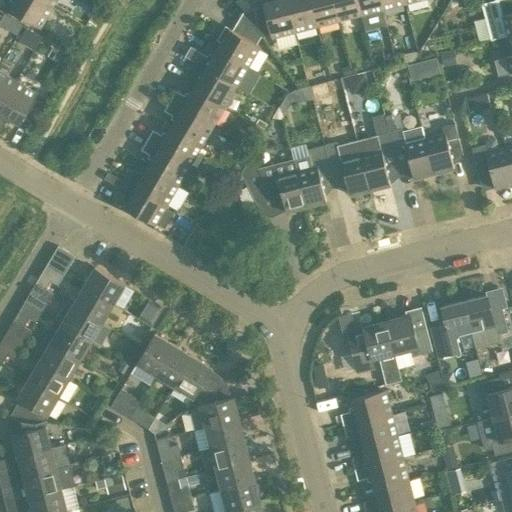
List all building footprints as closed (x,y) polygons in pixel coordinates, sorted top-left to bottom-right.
[(39,28),(51,7),(39,0),(13,0),(8,9),(39,28)] [(260,0),(263,6),(242,12),(261,36),(269,33),(270,37),(294,31),(285,0),(260,0)] [(285,0),(294,31),(316,26),(309,0),(285,0)] [(309,0),(316,26),(338,20),(332,0),(309,0)] [(332,0),(338,20),(360,14),(356,0),(332,0)] [(356,0),(360,14),(382,9),(379,0),(356,0)] [(379,0),(382,9),(404,3),(403,0),(379,0)] [(511,33),(511,0),(494,0),(490,1),(494,18),(500,16),(505,36),(511,33)] [(222,38),(216,48),(247,67),(259,46),(255,44),(261,36),(242,12),(232,30),(226,26),(219,37),(222,38)] [(22,24),(4,14),(0,19),(0,24),(16,34),(22,24)] [(18,40),(34,49),(41,36),(25,27),(18,40)] [(511,33),(505,36),(510,56),(492,60),(496,76),(511,72),(511,33)] [(190,46),(184,56),(192,61),(235,86),(247,67),(216,48),(210,58),(190,46)] [(440,54),(443,67),(456,64),(453,51),(440,54)] [(436,58),(408,66),(412,80),(440,73),(436,58)] [(193,88),(224,106),(235,86),(192,61),(186,71),(198,78),(193,88)] [(349,66),(342,68),(344,76),(351,74),(349,66)] [(0,106),(15,80),(0,71),(0,106)] [(36,92),(15,80),(0,106),(0,129),(7,117),(18,124),(36,92)] [(169,100),(212,126),(224,106),(193,88),(187,97),(175,90),(169,100)] [(466,99),(469,111),(490,106),(487,94),(466,99)] [(288,105),(285,95),(278,107),(280,112),(284,111),(288,105)] [(170,127),(201,145),(212,126),(169,100),(163,110),(175,117),(170,127)] [(377,135),(356,140),(369,189),(389,184),(388,180),(394,172),(398,171),(383,113),(372,116),(377,135)] [(412,178),(433,173),(424,138),(421,126),(401,131),(401,128),(395,130),(391,114),(384,116),(383,113),(398,171),(402,170),(412,175),(412,178)] [(259,118),(255,124),(264,129),(267,123),(259,118)] [(443,133),(424,138),(433,173),(453,167),(446,139),(457,136),(454,123),(442,127),(443,133)] [(146,139),(189,165),(201,145),(170,127),(164,137),(152,129),(146,139)] [(146,166),(178,184),(189,165),(146,139),(140,149),(152,156),(146,166)] [(337,145),(336,141),(323,145),(334,187),(338,186),(348,191),(349,194),(369,189),(356,140),(337,145)] [(305,149),(307,156),(293,159),(305,206),(325,200),(324,197),(330,188),(334,187),(323,145),(305,149)] [(493,187),(511,181),(511,175),(504,147),(485,152),(483,146),(471,149),(478,175),(489,171),(493,187)] [(305,206),(293,159),(256,169),(250,156),(241,172),(255,201),(269,194),(280,191),(285,211),(305,206)] [(123,179),(166,204),(178,184),(146,166),(141,176),(129,169),(123,179)] [(154,225),(166,204),(123,179),(117,189),(129,196),(123,206),(154,225)] [(45,264),(63,274),(74,255),(57,245),(45,264)] [(94,266),(82,285),(112,303),(124,284),(94,266)] [(50,280),(39,274),(35,282),(45,288),(50,280)] [(35,282),(30,290),(47,301),(52,293),(45,288),(35,282)] [(71,304),(101,322),(112,303),(82,285),(71,304)] [(485,295),(463,301),(470,330),(475,346),(498,340),(497,334),(507,332),(501,308),(489,311),(485,295)] [(151,326),(162,307),(149,299),(137,318),(151,326)] [(101,322),(71,304),(66,301),(55,319),(60,323),(90,341),(97,344),(100,346),(111,328),(101,322)] [(459,333),(470,330),(463,301),(440,307),(444,322),(433,325),(440,355),(463,349),(459,333)] [(404,311),(406,316),(386,321),(394,352),(417,346),(419,353),(431,350),(420,307),(404,311)] [(17,311),(13,320),(23,326),(28,317),(17,311)] [(97,344),(90,341),(60,323),(55,319),(44,338),(79,359),(86,363),(97,344)] [(13,320),(8,328),(25,338),(30,330),(23,326),(13,320)] [(394,352),(386,321),(362,327),(366,342),(354,345),(360,369),(372,365),(370,358),(379,356),(386,383),(400,379),(394,352)] [(154,333),(136,363),(155,374),(173,344),(154,333)] [(33,357),(38,360),(68,378),(79,359),(44,338),(33,357)] [(173,344),(155,374),(173,386),(192,355),(173,344)] [(192,355),(173,386),(197,400),(225,379),(209,370),(211,367),(192,355)] [(465,362),(469,377),(481,374),(477,359),(465,362)] [(68,378),(38,360),(27,378),(57,396),(68,378)] [(123,372),(127,365),(122,361),(117,369),(123,372)] [(511,386),(502,389),(499,377),(476,383),(482,406),(489,404),(492,417),(511,411),(511,386)] [(19,399),(9,415),(30,418),(43,420),(57,396),(27,378),(16,398),(19,399)] [(225,379),(197,400),(198,404),(189,412),(194,429),(204,427),(238,418),(233,396),(230,397),(225,379)] [(139,400),(120,388),(110,405),(129,417),(139,400)] [(340,414),(342,425),(391,412),(385,389),(350,398),(353,410),(340,414)] [(442,393),(429,396),(432,408),(445,405),(442,393)] [(149,406),(139,400),(129,417),(148,429),(154,418),(145,413),(149,406)] [(511,411),(492,417),(496,431),(489,433),(494,455),(511,449),(511,411)] [(362,443),(396,434),(391,412),(342,425),(345,436),(359,432),(362,443)] [(43,420),(30,418),(9,415),(14,433),(11,434),(16,456),(50,447),(43,420)] [(154,418),(148,429),(154,434),(166,424),(154,418)] [(238,418),(204,427),(210,448),(244,439),(238,418)] [(354,469),(402,456),(396,434),(362,443),(364,454),(351,458),(354,469)] [(167,437),(155,440),(160,461),(179,456),(176,445),(169,447),(167,437)] [(244,439),(210,448),(215,469),(249,460),(244,439)] [(106,453),(116,451),(114,442),(104,444),(106,453)] [(63,444),(50,447),(16,456),(22,476),(69,464),(63,444)] [(179,456),(160,461),(165,481),(184,477),(179,456)] [(373,487),(408,478),(402,456),(354,469),(357,480),(370,476),(373,487)] [(489,463),(498,498),(511,494),(511,456),(496,461),(489,463)] [(249,460),(215,469),(220,489),(254,481),(249,460)] [(69,464),(22,476),(27,497),(61,489),(74,485),(69,464)] [(464,490),(459,468),(446,472),(451,493),(464,490)] [(189,497),(186,486),(198,483),(196,474),(184,477),(165,481),(170,502),(189,497)] [(125,490),(122,477),(107,481),(111,494),(125,490)] [(364,511),(368,511),(413,500),(408,478),(373,487),(376,498),(362,502),(364,511)] [(254,481),(220,489),(226,510),(260,502),(254,481)] [(30,511),(56,511),(66,510),(61,489),(27,497),(30,511)] [(16,500),(14,491),(2,494),(5,503),(16,500)] [(511,511),(511,494),(498,498),(498,499),(501,498),(503,511),(511,511)] [(119,505),(123,507),(130,505),(128,495),(118,498),(119,505)] [(185,511),(185,510),(191,508),(189,497),(170,502),(172,511),(185,511)] [(16,500),(5,503),(6,511),(8,511),(19,509),(16,500)] [(416,511),(413,500),(368,511),(416,511)] [(262,511),(260,502),(226,510),(226,511),(262,511)]
